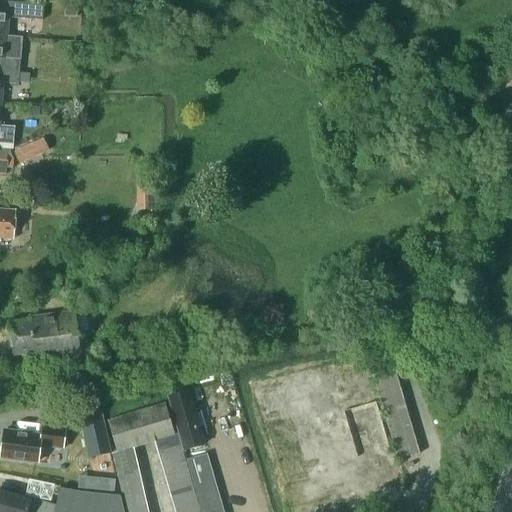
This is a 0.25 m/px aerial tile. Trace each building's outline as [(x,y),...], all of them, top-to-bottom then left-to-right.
[(0,1),(0,3),(0,38),(10,40),(23,40),(23,38),(8,36),(10,18),(44,21),(45,5),(0,1)] [(0,72),(20,74),(23,40),(10,40),(0,38),(0,72)] [(20,74),(0,72),(0,106),(3,107),(4,83),(20,84),(20,74)] [(0,143),(6,144),(6,148),(14,149),(33,139),(30,134),(16,132),(16,127),(1,125),(3,107),(0,106),(0,143)] [(31,107),(31,116),(40,116),(40,107),(31,107)] [(49,151),(44,139),(25,148),(31,160),(49,151)] [(8,153),(0,152),(0,168),(7,169),(8,153)] [(152,196),(141,196),(141,209),(153,209),(152,196)] [(0,237),(12,239),(15,211),(0,209),(0,237)] [(29,322),(9,325),(13,357),(34,354),(35,365),(80,359),(74,313),(29,319),(29,322)] [(390,357),(387,346),(365,352),(368,363),(390,357)] [(393,368),(390,357),(368,363),(372,374),(393,368)] [(396,379),(393,368),(372,374),(375,385),(396,379)] [(206,377),(210,389),(232,382),(228,370),(206,377)] [(399,389),(396,379),(375,385),(378,396),(399,389)] [(402,400),(399,389),(378,396),(381,407),(402,400)] [(188,390),(168,396),(183,451),(204,445),(188,390)] [(406,411),(402,400),(381,407),(384,417),(406,411)] [(175,436),(164,403),(107,420),(117,452),(134,447),(155,443),(175,436)] [(101,411),(79,416),(88,458),(111,453),(101,411)] [(409,422),(406,411),(384,417),(388,428),(409,422)] [(412,433),(409,422),(388,428),(391,439),(412,433)] [(62,449),(65,430),(42,427),(39,437),(2,432),(0,449),(0,457),(37,463),(39,446),(62,449)] [(415,444),(412,433),(391,439),(394,450),(415,444)] [(158,454),(179,448),(175,436),(155,443),(155,444),(158,454)] [(418,454),(415,444),(394,450),(397,461),(418,454)] [(137,459),(134,447),(117,452),(112,453),(113,456),(115,464),(137,459)] [(162,466),(182,459),(179,448),(158,454),(162,466)] [(190,470),(211,464),(207,453),(187,459),(190,470)] [(139,471),(137,459),(115,464),(117,476),(139,471)] [(165,478),(186,471),(182,459),(162,466),(165,478)] [(193,481),(214,475),(211,464),(190,470),(193,481)] [(142,483),(139,471),(117,476),(120,488),(142,483)] [(169,489),(190,483),(186,471),(165,478),(169,489)] [(196,492),(217,486),(214,475),(193,481),(196,492)] [(100,491),(114,492),(115,480),(101,479),(100,491)] [(145,495),(142,483),(120,488),(123,500),(145,495)] [(172,501),(193,494),(190,483),(169,489),(172,501)] [(199,503),(220,496),(217,486),(196,492),(199,503)] [(60,489),(56,506),(54,511),(123,511),(120,496),(67,491),(60,489)] [(54,511),(56,506),(32,499),(0,492),(0,511),(54,511)] [(175,511),(177,511),(197,506),(193,494),(172,501),(175,511)] [(126,511),(147,507),(145,495),(123,500),(125,511),(126,511)] [(201,511),(206,511),(223,507),(220,496),(199,503),(201,511)]
